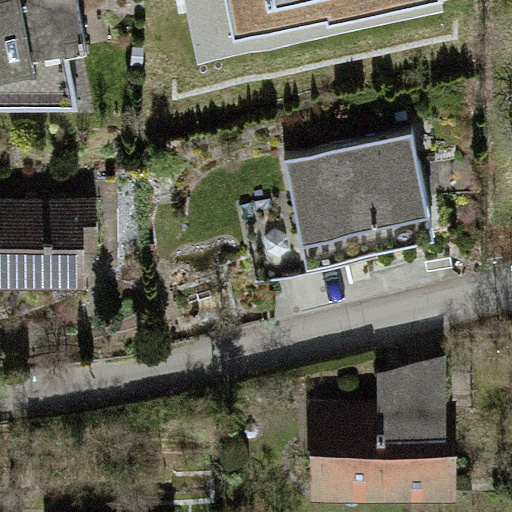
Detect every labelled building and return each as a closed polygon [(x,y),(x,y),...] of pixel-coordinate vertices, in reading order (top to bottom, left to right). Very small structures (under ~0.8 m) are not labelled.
[(114,0),(0,0),(0,97),(125,97),(108,52),(129,35),(114,0)] [(311,0),(214,0),(235,71),(324,46),(311,0)] [(449,118),(330,153),(354,234),(473,199),(449,118)] [(0,289),(128,285),(121,188),(0,190),(0,289)] [(413,399),(336,401),(338,497),(493,494),(490,354),(412,356),(413,399)]
